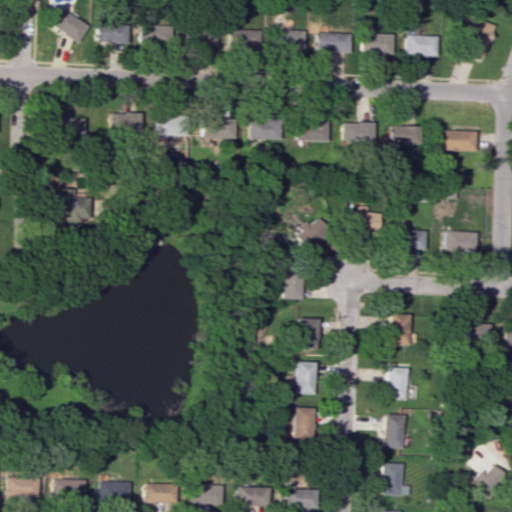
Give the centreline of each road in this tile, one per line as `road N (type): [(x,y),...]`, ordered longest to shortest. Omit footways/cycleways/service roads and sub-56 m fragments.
road 1 (residential): [(511,95),(0,73)]
road 2 (residential): [(496,287),(504,95),(511,72)]
road 3 (residential): [(346,307),(337,511)]
road 4 (residential): [(346,307),(346,274),(511,288)]
road 5 (residential): [(21,0),(15,168)]
